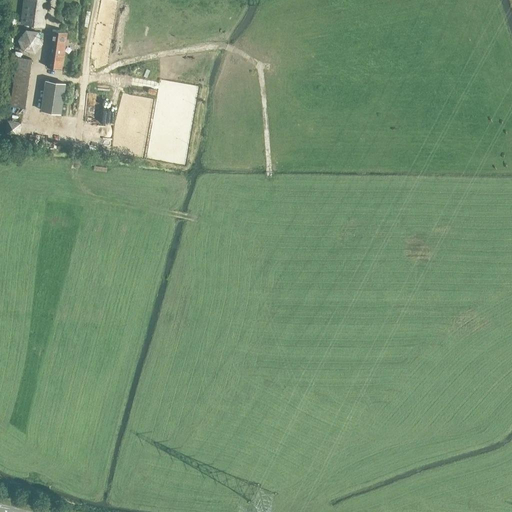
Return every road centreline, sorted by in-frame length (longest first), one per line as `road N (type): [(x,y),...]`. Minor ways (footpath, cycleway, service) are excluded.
road 1 (track): [(269,176),(259,65),(226,46),(121,63),(83,78),(96,0)]
road 2 (track): [(83,78),(78,130),(30,125),(41,56)]
